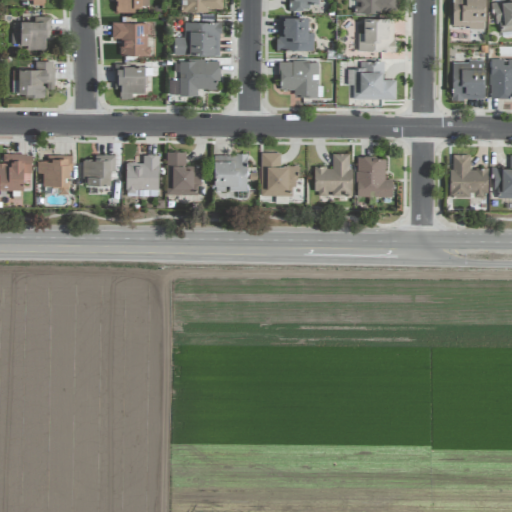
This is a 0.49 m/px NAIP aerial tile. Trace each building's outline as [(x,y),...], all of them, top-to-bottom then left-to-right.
[(115,12),(141,11),(140,0),(110,0),(111,0),(115,0),(115,12)] [(181,0),(182,12),(222,11),(221,0),(181,0)] [(287,0),(288,9),(315,9),(315,0),(287,0)] [(354,0),(354,3),(355,3),(355,13),(396,13),(395,0),(354,0)] [(451,0),(452,28),(485,27),(484,0),(451,0)] [(511,31),(511,0),(508,0),(508,1),(493,3),(497,34),(511,31)] [(313,50),(313,33),(308,33),(307,18),(277,18),(277,51),(313,50)] [(357,51),(394,52),(394,36),(388,36),(389,19),(363,19),(363,34),(357,34),(357,51)] [(19,49),(45,49),(45,36),(50,36),(49,21),(18,22),(19,49)] [(173,55),(214,56),(215,37),(220,38),(221,23),(184,22),(183,38),(174,38),(173,55)] [(111,41),(119,42),(119,56),(147,56),(147,24),(111,23),(111,41)] [(511,59),(490,59),(490,97),(511,97),(511,59)] [(179,60),(178,96),(196,96),(196,90),(218,90),(218,61),(179,60)] [(44,97),(44,89),(53,89),(54,62),(35,61),(34,70),(12,69),(12,80),(18,80),(17,96),(44,97)] [(316,98),(317,62),(279,61),(278,90),(294,90),(294,97),(316,98)] [(483,100),(484,62),(452,61),(451,100),(483,100)] [(395,100),(395,80),(382,80),(383,63),(360,62),(359,70),(347,69),(347,85),(353,85),(352,99),(395,100)] [(144,65),(114,65),(114,89),(119,89),(119,99),(131,99),(131,94),(144,93),(144,65)] [(165,194),(199,195),(200,166),(185,166),(185,152),(166,152),(165,194)] [(259,195),(295,196),(295,166),(280,166),(280,153),(260,153),(259,195)] [(30,154),(2,154),(2,163),(0,162),(0,190),(23,191),(23,180),(31,180),(30,154)] [(314,167),(314,196),(329,196),(329,195),(350,195),(350,154),(331,154),(332,167),(314,167)] [(486,169),(469,169),(470,155),(451,154),(450,197),(471,197),(471,198),(486,198),(486,169)] [(82,160),(81,178),(89,178),(89,185),(109,185),(109,155),(94,155),(94,160),(82,160)] [(157,196),(158,155),(142,155),(142,163),(125,163),(124,196),(157,196)] [(213,155),(213,192),(226,192),(226,191),(246,191),(246,155),(213,155)] [(511,155),(510,156),(510,168),(493,168),(493,198),(511,198),(511,155)] [(36,161),(37,174),(42,174),(42,188),(57,188),(57,195),(69,194),(69,156),(47,156),(47,161),(36,161)] [(385,179),(384,158),(355,158),(356,197),(392,197),(391,179),(385,179)]
